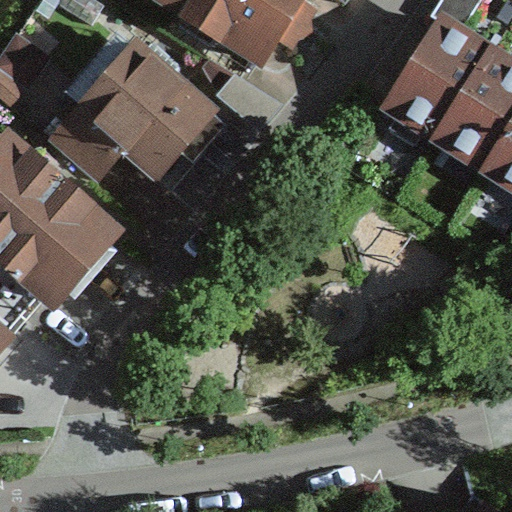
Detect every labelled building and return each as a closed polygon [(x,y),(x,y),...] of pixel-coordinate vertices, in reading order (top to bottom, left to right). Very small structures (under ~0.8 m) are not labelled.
[(164,0),(188,15),(186,18),(219,39),(222,35),(259,59),(295,0),(164,0)] [(482,0),(442,0),(432,16),(440,22),(461,34),(482,0)] [(440,22),(389,103),(440,136),(492,54),(461,34),(440,22)] [(215,113),(134,45),(81,107),(126,146),(162,176),(182,152),(193,162),(216,134),(205,125),(215,113)] [(511,66),(492,54),(440,136),(488,166),(511,127),(511,66)] [(284,105),(236,75),(219,96),(262,133),(284,105)] [(126,146),(81,107),(51,140),(97,180),(126,146)] [(511,127),(488,166),(511,181),(511,127)] [(53,302),(115,230),(7,135),(0,142),(0,296),(22,316),(42,293),(53,302)] [(0,341),(22,316),(0,296),(0,341)] [(501,511),(487,502),(479,511),(501,511)]
